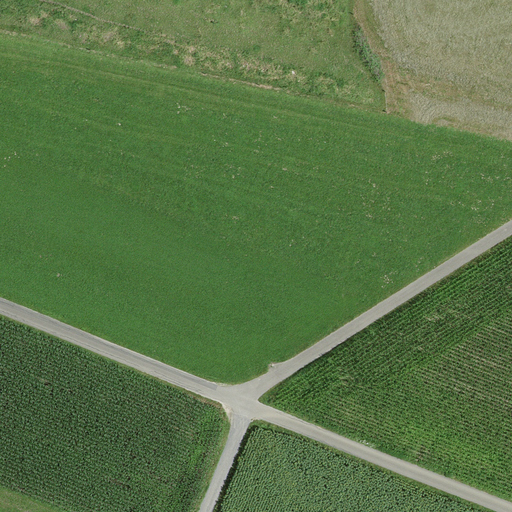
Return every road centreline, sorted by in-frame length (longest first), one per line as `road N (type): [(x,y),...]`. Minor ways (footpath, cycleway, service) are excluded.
road 1 (unclassified): [(511,234),(259,392),(249,412)]
road 2 (unclassified): [(502,511),(249,412)]
road 3 (unclassified): [(249,412),(0,311)]
